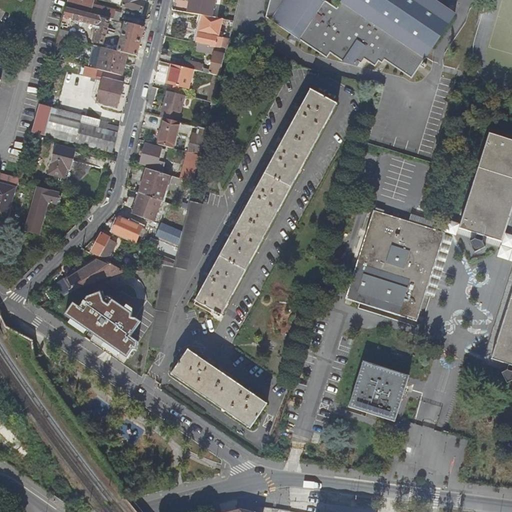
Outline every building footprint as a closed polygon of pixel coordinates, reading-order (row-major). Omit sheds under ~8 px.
[(93,7),(68,0),(66,8),(100,16),(119,21),(121,12),(93,5),(93,7)] [(142,0),(123,0),(122,5),(141,12),(145,1),(143,0),(142,0)] [(215,0),(201,0),(198,15),(204,16),(218,19),(221,1),(215,0)] [(323,0),(270,0),(266,17),(327,58),(330,53),(355,69),(362,60),(377,68),(384,60),(412,78),(425,61),(339,3),(337,9),(323,0)] [(341,0),(339,3),(425,61),(456,16),(432,0),(341,0)] [(99,18),(100,16),(66,8),(61,25),(68,27),(70,18),(97,25),(93,40),(103,44),(109,20),(99,18)] [(231,10),(228,20),(233,21),(236,11),(231,10)] [(218,37),(222,19),(218,19),(204,16),(197,43),(198,43),(209,45),(215,47),(226,49),(229,37),(226,37),(226,39),(218,37)] [(125,22),(118,51),(128,53),(137,55),(144,27),(125,22)] [(71,31),(60,28),(60,30),(59,35),(67,38),(87,43),(88,40),(86,35),(71,31)] [(61,59),(67,38),(59,35),(58,36),(59,37),(53,57),(61,59)] [(207,52),(209,45),(198,43),(196,50),(207,52)] [(209,45),(207,52),(214,54),(215,47),(209,45)] [(125,63),(128,53),(118,51),(103,47),(98,69),(122,75),(124,67),(125,63)] [(215,47),(214,54),(210,70),(209,74),(219,76),(226,49),(215,47)] [(189,61),(187,68),(193,70),(201,72),(202,68),(203,65),(189,61)] [(188,89),(193,70),(187,68),(171,64),(166,83),(175,85),(179,86),(188,89)] [(118,107),(125,76),(122,75),(98,69),(94,68),(92,77),(96,79),(102,80),(97,97),(96,101),(118,107)] [(206,85),(217,88),(219,79),(208,77),(206,85)] [(91,95),(97,97),(102,80),(96,79),(91,95)] [(337,106),(337,105),(310,90),(310,91),(310,92),(301,108),(299,112),(295,120),(292,124),(282,143),(277,152),(275,156),(256,191),(254,195),(247,207),(238,224),(232,235),(230,239),(211,274),(209,277),(196,301),(196,300),(195,301),(196,302),(215,312),(214,315),(220,318),(221,316),(222,316),(223,315),(222,314),(336,105),(337,106)] [(167,91),(160,117),(162,118),(165,118),(178,122),(185,96),(167,91)] [(119,126),(106,123),(104,129),(96,127),(98,119),(40,104),(32,132),(112,152),(119,126)] [(178,122),(165,118),(160,138),(158,144),(173,148),(180,122),(178,122)] [(106,123),(106,121),(100,119),(98,119),(96,127),(104,129),(106,123)] [(194,144),(190,143),(188,152),(200,155),(206,132),(203,131),(203,129),(198,127),(196,135),(194,144)] [(502,241),(511,208),(511,140),(490,134),(461,225),(460,228),(502,241)] [(149,166),(149,169),(162,173),(165,162),(163,161),(166,149),(146,144),(143,152),(143,154),(140,163),(149,166)] [(70,168),(75,150),(57,145),(49,173),(64,177),(67,167),(70,168)] [(188,152),(180,179),(193,183),(200,155),(188,152)] [(161,201),(168,175),(162,173),(149,169),(145,168),(142,177),(145,178),(140,193),(161,201)] [(0,173),(0,183),(15,187),(15,188),(18,178),(0,173)] [(0,219),(5,221),(15,187),(0,183),(0,219)] [(61,192),(37,186),(25,232),(38,235),(47,202),(58,205),(61,192)] [(161,201),(140,193),(132,214),(153,222),(161,201)] [(173,267),(176,267),(185,270),(202,204),(189,201),(174,261),(173,267)] [(417,322),(445,233),(374,210),(345,299),(417,322)] [(120,217),(112,233),(134,243),(142,227),(135,224),(136,222),(133,220),(131,222),(120,217)] [(160,239),(166,226),(159,223),(154,236),(160,239)] [(177,246),(181,232),(166,226),(160,239),(177,246)] [(109,238),(110,237),(102,232),(92,250),(108,259),(109,257),(111,253),(117,242),(109,238)] [(174,261),(156,253),(152,263),(162,265),(173,267),(174,261)] [(108,259),(107,260),(118,266),(121,262),(112,258),(109,257),(108,259)] [(0,260),(0,271),(3,274),(10,267),(2,259),(0,260)] [(68,273),(72,285),(124,269),(107,261),(68,273)] [(173,267),(162,265),(148,347),(161,349),(176,267),(173,267)] [(66,300),(58,312),(90,334),(126,358),(131,350),(135,350),(137,342),(129,337),(139,322),(134,318),(130,318),(130,314),(109,298),(105,304),(99,300),(95,289),(82,295),(74,306),(66,300)] [(511,297),(492,360),(511,365),(511,297)] [(189,350),(189,349),(171,375),(172,375),(173,375),(250,428),(250,429),(268,404),(267,403),(266,403),(224,375),(205,362),(190,351),(189,350)] [(395,421),(409,376),(364,361),(349,407),(395,421)]
